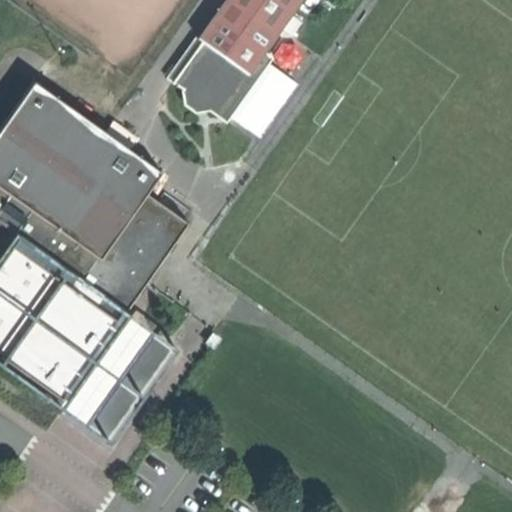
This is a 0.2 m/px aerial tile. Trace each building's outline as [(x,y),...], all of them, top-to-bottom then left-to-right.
[(266,51),(303,0),(226,0),(200,37),(206,41),(175,83),(187,92),(186,103),(200,113),(205,106),(219,116),(266,51)] [(274,57),(266,51),(219,116),(227,122),(274,57)] [(127,311),(131,314),(193,224),(150,194),(163,175),(31,84),(0,128),(0,224),(17,236),(22,239),(127,311)] [(182,349),(131,314),(127,311),(64,403),(0,359),(0,271),(22,239),(17,236),(0,261),(0,366),(116,445),(182,349)] [(0,359),(64,403),(127,311),(22,239),(0,271),(0,359)]
